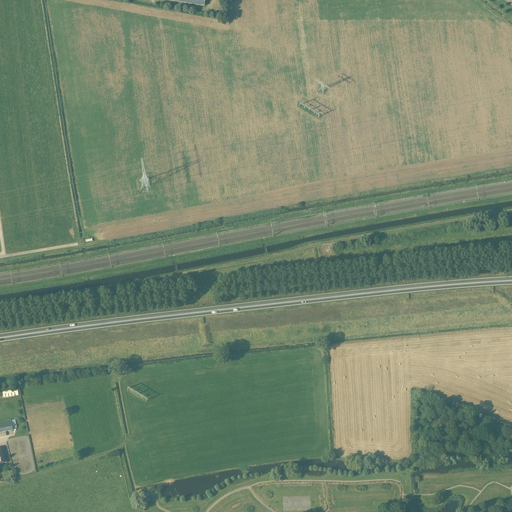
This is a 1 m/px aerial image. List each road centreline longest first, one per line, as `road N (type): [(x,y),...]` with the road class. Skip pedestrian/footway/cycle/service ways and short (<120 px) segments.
road 1 (trunk): [(0,338),(442,285)]
road 2 (track): [(0,484),(119,448),(111,373)]
